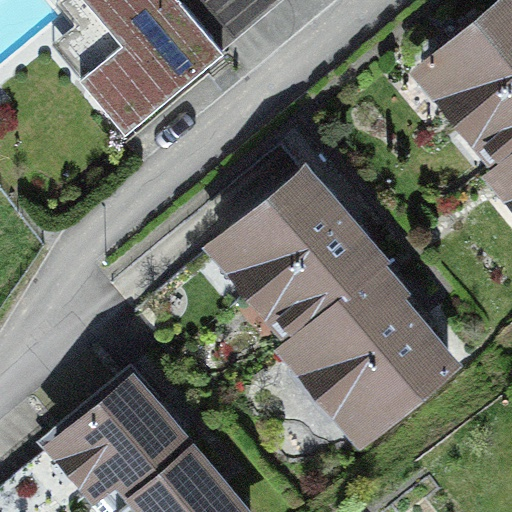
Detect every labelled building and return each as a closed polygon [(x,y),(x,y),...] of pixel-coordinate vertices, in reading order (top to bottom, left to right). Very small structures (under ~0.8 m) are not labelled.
[(222,48),(181,0),(89,0),(122,39),(80,75),(125,129),(222,48)] [(511,0),(493,0),(426,54),(511,161),(511,0)] [(464,352),(301,140),(188,226),(352,438),(464,352)] [(114,511),(190,450),(129,377),(56,438),(97,487),(88,495),(101,511),(114,511)] [(241,511),(190,450),(114,511),(241,511)] [(46,451),(14,478),(44,511),(51,511),(78,489),(46,451)] [(44,511),(14,478),(0,489),(0,511),(44,511)]
